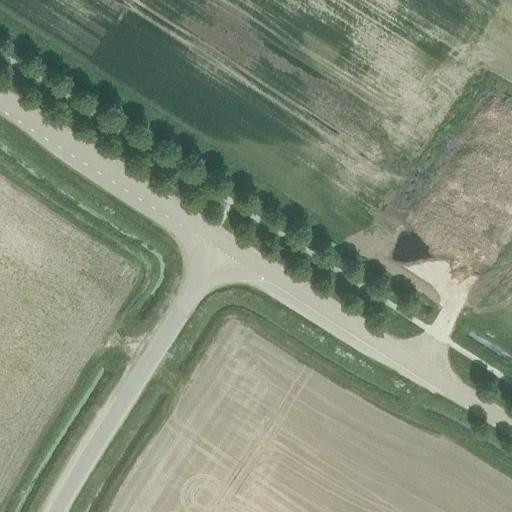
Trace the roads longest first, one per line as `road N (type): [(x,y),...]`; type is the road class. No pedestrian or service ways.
road 1 (secondary): [(511,431),(223,246)]
road 2 (unclassified): [(57,511),(223,246)]
road 3 (secondary): [(223,246),(0,102)]
